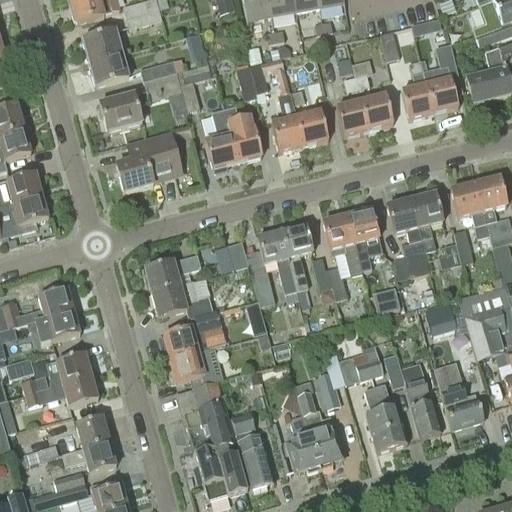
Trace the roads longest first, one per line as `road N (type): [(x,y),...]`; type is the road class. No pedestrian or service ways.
road 1 (residential): [(511,143),(95,246)]
road 2 (residential): [(167,511),(95,246)]
road 3 (residential): [(95,246),(25,0)]
road 4 (residential): [(322,511),(511,458)]
